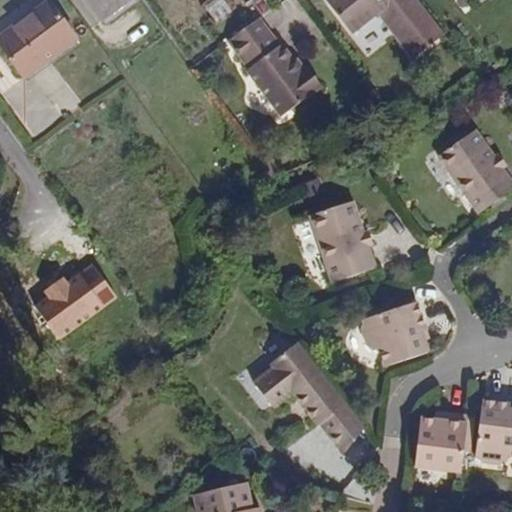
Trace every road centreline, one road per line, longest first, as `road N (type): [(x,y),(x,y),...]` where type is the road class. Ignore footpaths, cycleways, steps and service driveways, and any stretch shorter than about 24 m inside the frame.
road 1 (residential): [(393,511),(403,411),(413,390),(488,355)]
road 2 (unknown): [(0,126),(81,241)]
